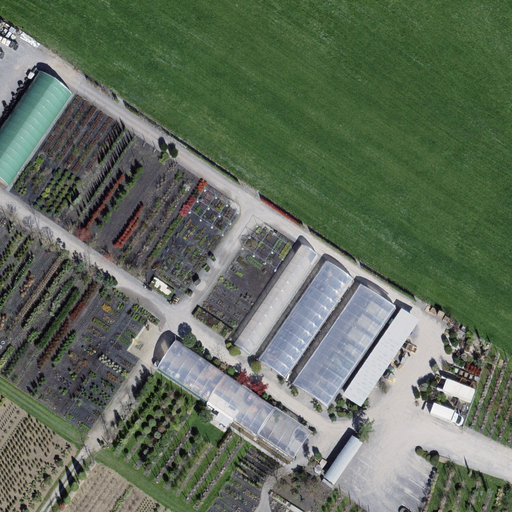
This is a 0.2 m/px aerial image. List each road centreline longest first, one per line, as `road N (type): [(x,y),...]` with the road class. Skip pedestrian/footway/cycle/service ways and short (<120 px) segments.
road 1 (track): [(380,411),(436,324),(51,76)]
road 2 (track): [(380,411),(349,434),(324,429),(0,208)]
road 3 (track): [(257,209),(176,328)]
